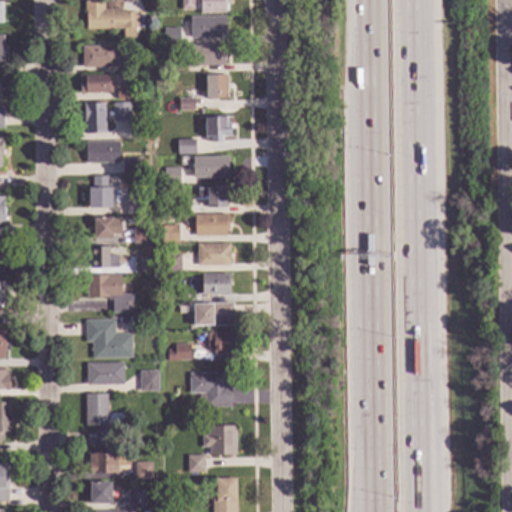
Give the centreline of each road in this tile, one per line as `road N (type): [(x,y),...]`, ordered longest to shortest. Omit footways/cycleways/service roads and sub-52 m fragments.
road 1 (motorway): [(345,0),(353,511)]
road 2 (residential): [(281,511),(275,0)]
road 3 (residential): [(49,511),(43,0)]
road 4 (motorway): [(378,511),(373,0)]
road 5 (residential): [(511,431),(506,0)]
